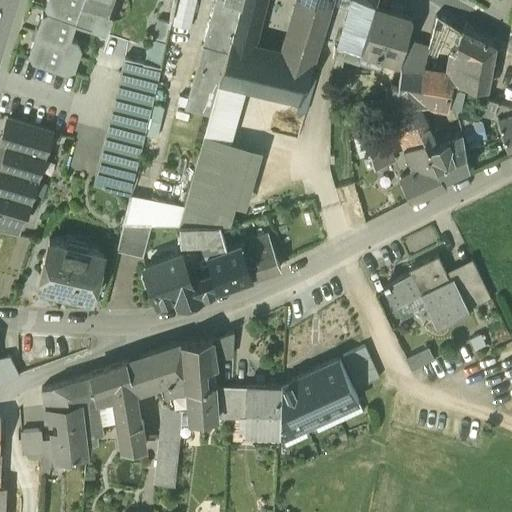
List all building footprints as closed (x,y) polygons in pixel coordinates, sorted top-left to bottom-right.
[(108,7),(89,0),(47,0),(46,5),(49,12),(75,21),(74,22),(105,33),(111,15),(106,13),(108,7)] [(240,7),(224,2),(224,1),(220,0),(216,0),(202,48),(207,49),(227,55),(231,42),(236,22),(240,7)] [(263,0),(242,0),(240,7),(236,22),(257,27),(263,0)] [(330,5),(314,0),(298,0),(282,54),(312,62),(330,5)] [(364,0),(354,0),(350,14),(371,20),(375,8),(375,7),(363,4),(364,0)] [(412,19),(375,8),(371,20),(361,52),(399,63),(412,19)] [(75,21),(49,12),(42,14),(36,34),(79,49),(79,48),(76,41),(68,38),(74,22),(75,21)] [(348,13),(337,50),(360,55),(361,52),(371,20),(350,14),(348,13)] [(257,27),(236,22),(231,42),(252,47),(257,27)] [(495,46),(473,36),(449,24),(440,43),(458,53),(453,75),(451,83),(452,83),(487,89),(495,46)] [(79,49),(36,34),(29,53),(33,59),(66,71),(73,67),(79,49)] [(252,47),(231,42),(227,55),(219,81),(243,87),(300,101),(312,62),(282,54),(252,47)] [(162,46),(149,44),(143,67),(156,71),(162,46)] [(207,49),(189,109),(210,114),(216,91),(218,85),(219,81),(227,55),(207,49)] [(143,67),(125,62),(119,90),(153,101),(159,72),(156,71),(143,67)] [(423,70),(401,66),(398,88),(390,86),(386,108),(386,127),(392,124),(392,125),(409,124),(411,107),(416,108),(423,70)] [(453,75),(423,70),(416,108),(433,107),(436,108),(447,110),(452,83),(451,83),(453,75)] [(243,87),(219,81),(218,85),(216,91),(240,97),(243,87)] [(511,95),(487,89),(483,98),(499,103),(511,106),(511,95)] [(119,90),(117,90),(107,134),(142,146),(153,101),(119,90)] [(240,97),(216,91),(210,114),(203,136),(229,142),(240,97)] [(499,103),(483,98),(479,117),(493,120),(497,105),(498,105),(499,103)] [(433,107),(416,108),(411,107),(409,124),(416,124),(419,129),(426,126),(437,121),(460,122),(459,118),(447,110),(436,108),(433,107)] [(51,131),(7,117),(0,139),(0,140),(44,154),(51,131)] [(511,119),(499,124),(507,151),(511,149),(511,119)] [(437,121),(426,126),(435,144),(446,139),(437,121)] [(426,126),(419,129),(424,140),(428,148),(435,144),(426,126)] [(393,161),(380,129),(364,135),(374,168),(393,161)] [(435,144),(428,148),(443,181),(469,169),(462,132),(446,139),(435,144)] [(107,134),(100,166),(133,177),(142,146),(107,134)] [(184,206),(179,224),(219,223),(230,224),(235,205),(246,209),(262,152),(229,142),(203,136),(184,206)] [(44,154),(0,140),(0,165),(36,177),(44,154)] [(424,140),(403,148),(414,172),(400,177),(411,202),(446,186),(428,148),(424,140)] [(36,177),(0,165),(0,190),(29,200),(36,177)] [(29,200),(0,190),(0,215),(22,223),(29,200)] [(131,193),(123,222),(151,224),(179,224),(184,206),(131,193)] [(22,223),(0,215),(0,229),(18,234),(22,223)] [(151,224),(123,222),(117,249),(143,255),(151,224)] [(226,248),(219,223),(179,224),(180,243),(203,242),(207,255),(226,248)] [(85,252),(65,247),(66,242),(49,237),(37,285),(58,290),(57,291),(71,294),(71,293),(92,298),(104,251),(87,247),(85,252)] [(269,240),(242,249),(247,262),(272,249),(269,240)] [(226,248),(207,255),(213,273),(219,290),(252,278),(247,262),(242,249),(240,243),(226,248)] [(272,249),(247,262),(252,278),(280,269),(272,249)] [(180,252),(144,264),(145,266),(141,273),(145,284),(152,287),(158,303),(176,297),(178,304),(219,290),(213,273),(190,281),(180,252)] [(475,267),(449,280),(438,256),(408,270),(410,274),(384,286),(394,307),(420,294),(436,327),(469,311),(469,310),(491,299),(475,267)] [(211,339),(182,343),(186,409),(190,409),(214,408),(215,407),(214,386),(205,387),(204,369),(216,368),(215,358),(232,354),(233,331),(211,339)] [(182,343),(127,361),(133,380),(135,392),(161,383),(169,407),(181,408),(181,409),(186,409),(182,343)] [(428,345),(406,355),(411,367),(433,357),(428,345)] [(364,347),(339,358),(354,392),(379,381),(364,347)] [(24,353),(0,357),(0,385),(19,375),(33,371),(24,353)] [(354,392),(339,358),(316,368),(335,410),(358,400),(354,392)] [(127,361),(89,373),(94,393),(95,395),(96,395),(98,400),(114,396),(122,446),(144,446),(143,436),(144,436),(143,421),(142,421),(141,419),(139,419),(135,392),(133,380),(127,361)] [(335,410),(316,368),(292,379),(311,421),(335,410)] [(89,373),(42,387),(47,417),(60,415),(62,428),(58,429),(59,435),(53,436),(55,451),(62,450),(86,444),(79,398),(94,393),(89,373)] [(311,421),(292,379),(281,384),(279,435),(279,436),(311,421)] [(264,387),(247,387),(245,419),(245,433),(279,435),(281,384),(264,383),(264,387)] [(231,386),(218,386),(214,386),(215,407),(214,408),(214,417),(230,418),(231,386)] [(247,387),(231,386),(230,418),(245,419),(247,387)] [(169,407),(162,407),(160,436),(180,437),(180,430),(181,424),(181,409),(181,408),(169,407)] [(186,409),(181,409),(181,424),(180,430),(191,430),(190,409),(186,409)] [(40,428),(20,429),(22,451),(41,451),(41,437),(40,428)] [(160,436),(158,436),(155,483),(175,483),(180,437),(160,436)] [(50,457),(41,457),(41,471),(50,471),(50,457)]
